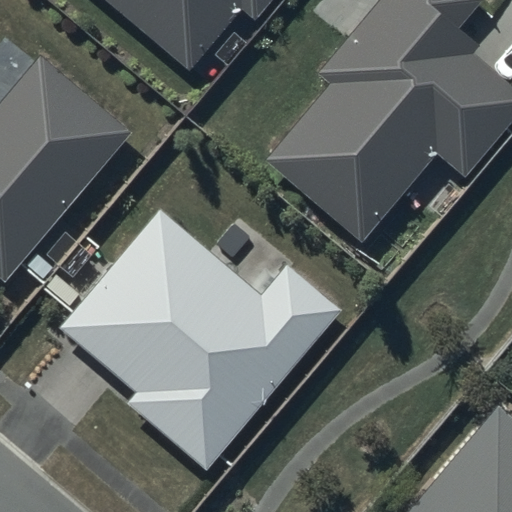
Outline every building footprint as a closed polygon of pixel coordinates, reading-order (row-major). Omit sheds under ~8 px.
[(112,0),(186,61),(235,1),(249,12),(259,0),(112,0)] [(264,153),(355,233),(431,145),(459,169),(511,107),(511,80),(470,44),(475,39),(455,22),(473,0),(371,0),(315,65),(329,78),(264,153)] [(0,272),(129,129),(37,50),(0,93),(0,272)] [(123,398),(206,463),(338,305),(283,261),(260,289),(154,203),(58,322),(135,384),(123,398)] [(511,511),(511,420),(496,407),(409,511),(511,511)]
